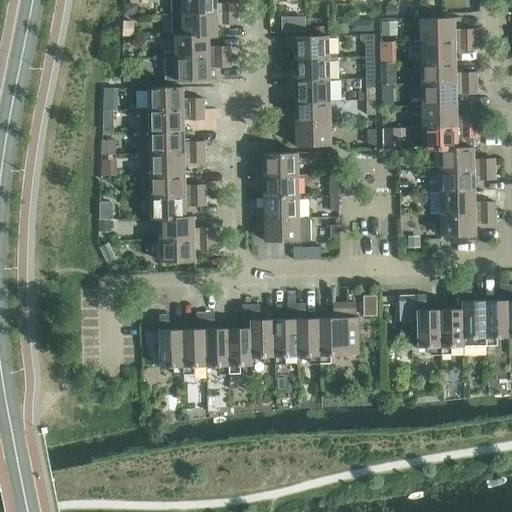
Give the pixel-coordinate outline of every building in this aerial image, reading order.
[(171,0),(172,14),(237,13),(237,2),(217,3),(216,0),(171,0)] [(125,4),(124,16),(136,17),(137,5),(125,4)] [(396,6),(386,6),(386,15),(396,14),(396,6)] [(173,35),(175,35),(183,35),(183,36),(209,35),(209,36),(217,36),(217,24),(238,24),(237,13),(172,14),(173,35)] [(305,17),(282,17),(282,31),(305,31),(305,17)] [(420,18),(421,40),(476,39),(476,29),(455,29),(455,17),(420,18)] [(124,22),(123,37),(125,37),(133,37),(134,22),(124,22)] [(175,35),(175,57),(230,56),(230,46),(210,46),(209,36),(209,35),(183,36),(183,35),(175,35)] [(294,47),(294,58),(329,58),(328,35),(287,36),(288,47),(294,47)] [(421,40),(421,62),(456,61),(456,50),(476,50),(476,39),(421,40)] [(365,42),(366,57),(374,56),(374,42),(365,42)] [(230,56),(175,57),(176,80),(210,79),(210,67),(231,67),(230,56)] [(374,56),(366,57),(366,71),(375,71),(374,56)] [(288,70),(288,80),(329,79),(329,58),(294,58),(295,69),(288,70)] [(421,62),(422,84),(477,83),(477,72),(456,72),(456,61),(421,62)] [(295,90),(295,102),(330,101),(329,79),(288,80),(289,91),(295,90)] [(422,84),(422,105),(457,104),(457,94),(477,93),(477,83),(422,84)] [(366,85),(367,100),(375,100),(375,85),(366,85)] [(148,87),(149,110),(204,108),(204,98),(183,98),(183,86),(148,87)] [(375,100),(367,100),(367,115),(376,114),(375,100)] [(289,113),(289,123),(330,122),(330,101),(295,102),(296,113),(289,113)] [(422,105),(423,127),(478,126),(478,115),(457,116),(457,104),(422,105)] [(140,110),(141,131),(184,130),(184,119),(204,119),(204,108),(149,110),(140,110)] [(330,122),(289,123),(290,134),(296,134),(296,146),(331,145),(330,122)] [(423,150),(439,149),(439,148),(458,148),(458,147),(473,147),(472,140),(469,141),(469,137),(478,136),(478,126),(423,127),(423,150)] [(367,129),(368,144),(376,144),(376,129),(367,129)] [(141,131),(141,153),(205,152),(205,141),(184,142),(184,130),(141,131)] [(393,139),(383,139),(383,150),(394,149),(393,139)] [(439,148),(439,149),(440,170),(495,169),(495,158),(474,159),(474,146),(473,147),(458,147),(458,148),(439,148)] [(329,152),(329,174),(338,174),(338,151),(329,152)] [(141,153),(142,175),(185,174),(185,163),(205,162),(205,152),(141,153)] [(257,165),(257,176),(298,175),(298,152),(263,153),(263,165),(257,165)] [(440,170),(440,191),(475,191),(474,180),(495,179),(495,169),(440,170)] [(142,196),(151,196),(206,195),(206,184),(185,185),(185,174),(142,175),(142,196)] [(329,174),(330,195),(339,195),(338,174),(329,174)] [(264,186),(264,197),(299,196),(298,175),(257,176),(257,186),(264,186)] [(407,182),(400,182),(400,191),(408,191),(407,182)] [(430,213),(441,213),(496,212),(496,201),(475,202),(475,191),(440,191),(430,192),(430,213)] [(151,219),(159,219),(159,217),(186,217),(186,216),(186,206),(206,205),(206,195),(151,196),(151,219)] [(339,195),(330,195),(330,210),(339,210),(339,195)] [(258,208),(258,219),(299,218),(299,196),(264,197),(264,208),(258,208)] [(496,212),(441,213),(441,236),(476,235),(475,223),(496,222),(496,212)] [(159,217),(159,219),(160,239),(215,238),(215,227),(194,228),(194,216),(186,216),(186,217),(159,217)] [(299,218),(258,219),(258,229),(265,229),(265,241),(300,240),(299,218)] [(99,221),(99,230),(110,231),(111,219),(99,219),(99,221)] [(331,225),(331,239),(340,239),(339,225),(331,225)] [(215,238),(160,239),(160,261),(195,261),(195,249),(215,248),(215,238)] [(421,241),(408,241),(408,249),(421,249),(421,241)] [(100,247),(107,261),(115,257),(108,243),(100,247)] [(323,256),(323,244),(296,245),(296,256),(323,256)] [(463,273),(462,273),(462,276),(462,278),(462,286),(471,286),(471,273),(463,273)] [(500,299),(485,300),(486,345),(497,345),(496,337),(509,336),(508,285),(499,285),(499,294),(500,294),(500,299)] [(455,308),(440,309),(441,354),(451,354),(451,346),(464,345),(464,337),(463,337),(462,286),(454,286),(454,295),(455,295),(455,308)] [(471,286),(462,286),(463,337),(464,337),(464,345),(486,345),(485,300),(471,300),(471,295),(472,295),(471,286)] [(441,354),(440,309),(425,309),(425,304),(426,304),(426,295),(417,295),(417,309),(416,309),(417,346),(430,346),(430,354),(441,354)] [(334,317),(319,318),(320,363),(331,362),(331,354),(360,354),(359,317),(356,317),(356,303),(333,303),(333,312),(334,312),(334,317)] [(289,318),(274,319),(275,364),(285,363),(285,355),(297,355),(296,304),(288,304),(288,313),(289,313),(289,318)] [(305,304),(296,304),(297,355),(310,355),(310,363),(320,363),(319,318),(305,318),(305,313),(305,304)] [(243,327),(229,328),(230,373),(240,372),(240,365),(253,364),(253,356),(252,305),(242,305),(242,322),(243,322),(243,327)] [(260,305),(252,305),(253,356),(264,356),(265,364),(275,364),(274,319),(259,319),(259,314),(260,314),(260,305)] [(198,328),(183,329),(184,374),(194,374),(194,366),(207,365),(205,314),(197,314),(197,323),(198,323),(198,328)] [(214,314),(205,314),(207,365),(220,365),(220,373),(230,373),(229,328),(214,328),(214,323),(214,314)] [(184,374),(183,329),(168,329),(168,324),(168,315),(160,315),(160,329),(159,329),(160,366),(174,366),(174,374),(184,374)]
